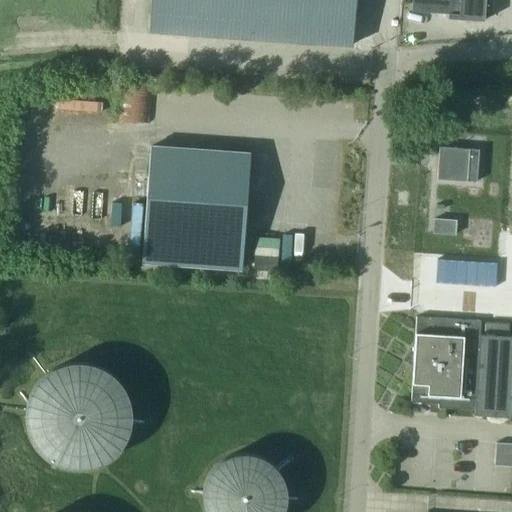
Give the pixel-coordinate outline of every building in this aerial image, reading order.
[(353,46),(356,0),(153,0),(151,32),(353,46)] [(486,27),(488,0),(413,0),(413,11),(450,14),(450,24),(486,27)] [(123,78),(120,122),(149,124),(152,80),(123,78)] [(143,263),(242,270),(251,154),(152,147),(143,263)] [(480,150),(440,147),(438,180),(478,183),(480,150)] [(458,220),(435,219),(434,233),(457,235),(458,220)] [(296,284),(318,286),(319,274),(297,273),(296,284)] [(417,317),(412,402),(431,403),(439,404),(439,407),(440,407),(475,410),(475,415),(511,417),(511,336),(510,336),(485,335),(481,334),(482,321),(417,317)] [(486,323),(485,335),(509,336),(510,325),(486,323)] [(131,460),(129,364),(31,366),(33,462),(131,460)] [(495,466),(511,467),(511,443),(496,443),(495,466)] [(282,511),(285,507),(286,500),(287,492),(285,485),(283,478),(279,471),(274,465),(269,461),(262,457),(255,454),(247,453),(240,453),(232,455),(225,458),(219,462),(213,467),(209,473),(205,479),(203,487),(202,494),(203,502),(205,509),(206,511),(282,511)]
